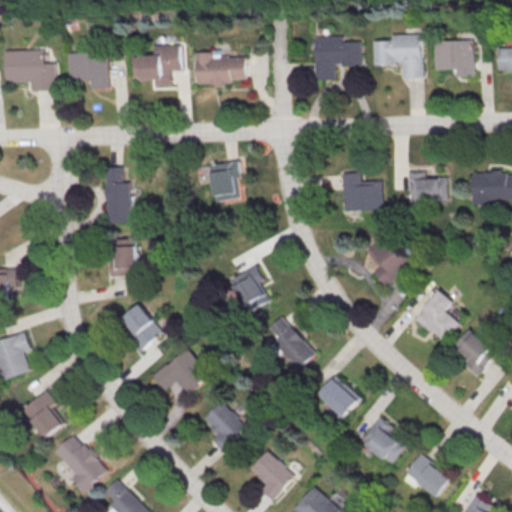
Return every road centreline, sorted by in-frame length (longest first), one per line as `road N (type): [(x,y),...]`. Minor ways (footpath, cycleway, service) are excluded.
road 1 (residential): [(511,460),(424,391),(336,305),(298,239),(282,129)]
road 2 (residential): [(222,511),(94,376),(70,333),(61,198)]
road 3 (residential): [(511,121),(282,129)]
road 4 (residential): [(282,129),(59,135)]
road 5 (residential): [(59,135),(0,135),(61,198)]
